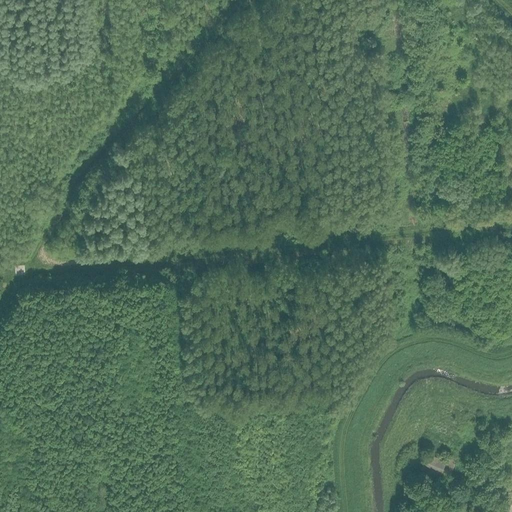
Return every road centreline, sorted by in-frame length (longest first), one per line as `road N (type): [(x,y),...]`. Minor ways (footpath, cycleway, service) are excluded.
road 1 (track): [(18,271),(511,224)]
road 2 (track): [(243,0),(64,202),(18,271),(0,316)]
